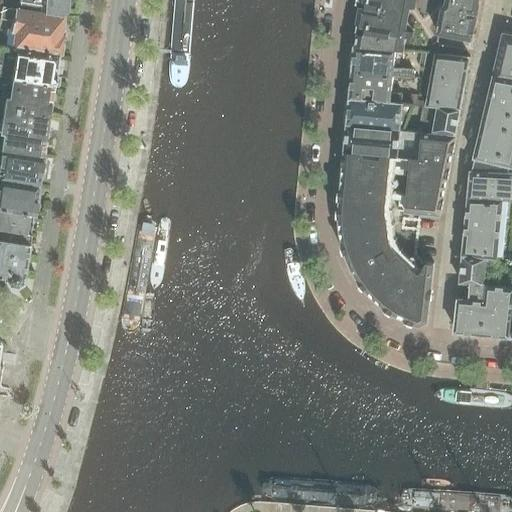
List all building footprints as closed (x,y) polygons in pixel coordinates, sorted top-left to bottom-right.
[(0,0),(0,3),(17,7),(18,6),(59,13),(60,13),(65,9),(65,0),(0,0)] [(170,0),(167,45),(187,47),(190,0),(170,0)] [(438,33),(472,40),(473,40),(480,0),(357,0),(356,3),(360,9),(356,32),(358,35),(356,46),(396,51),(405,51),(407,43),(405,43),(406,38),(410,38),(414,35),(415,31),(407,30),(411,8),(416,9),(417,0),(445,0),(444,4),(441,7),(436,33),(438,33)] [(60,30),(62,17),(59,16),(2,7),(0,14),(0,19),(11,21),(10,29),(6,28),(3,48),(58,56),(61,38),(58,37),(59,31),(59,30),(60,30)] [(511,34),(505,32),(494,76),(511,78),(511,34)] [(396,51),(356,46),(355,46),(353,73),(394,77),(412,78),(412,70),(394,68),(396,51)] [(3,48),(0,47),(0,78),(7,80),(53,86),(54,86),(56,75),(55,75),(58,56),(3,48)] [(470,58),(438,54),(435,54),(430,80),(465,84),(470,58)] [(353,73),(351,98),(361,99),(401,103),(402,93),(392,92),(394,77),(353,73)] [(475,157),(474,158),(510,167),(511,167),(511,78),(494,76),(475,157)] [(163,78),(155,137),(174,140),(183,80),(163,78)] [(0,117),(0,118),(2,118),(1,122),(24,126),(26,112),(49,115),(50,105),(53,86),(7,80),(4,97),(3,97),(0,117)] [(437,108),(437,107),(460,109),(465,84),(430,80),(426,107),(437,108)] [(417,103),(417,95),(407,94),(407,102),(417,103)] [(351,98),(348,125),(358,126),(401,131),(404,103),(401,103),(361,99),(351,98)] [(423,106),(419,128),(429,130),(432,108),(423,106)] [(460,109),(437,107),(437,108),(434,131),(456,133),(460,109)] [(0,143),(0,148),(0,149),(33,154),(42,156),(45,140),(47,128),(46,128),(48,116),(49,116),(49,115),(26,112),(24,126),(1,122),(2,118),(0,118),(0,119),(0,133),(2,134),(0,143)] [(348,125),(345,152),(346,152),(419,159),(422,133),(401,131),(358,126),(348,125)] [(340,202),(340,206),(341,206),(340,209),(340,217),(341,224),(341,230),(341,233),(342,233),(343,239),(344,245),(346,253),(348,256),(347,256),(348,259),(349,259),(351,260),(358,273),(357,276),(359,279),(361,281),(366,288),(370,293),(374,297),(376,300),(376,299),(381,303),(386,308),(393,312),(395,314),(397,315),(398,316),(419,324),(419,325),(428,321),(427,320),(434,263),(427,262),(426,263),(422,271),(419,274),(397,253),(391,241),(387,209),(390,167),(409,168),(406,199),(399,199),(398,210),(420,213),(440,215),(448,173),(450,162),(450,161),(455,137),(433,134),(422,133),(419,159),(346,152),(345,152),(345,153),(346,153),(343,177),(343,180),(343,185),(341,199),(341,202),(340,202)] [(43,156),(42,156),(33,154),(0,149),(0,179),(37,186),(39,175),(40,175),(43,156)] [(470,185),(469,197),(505,200),(511,200),(511,173),(508,173),(510,167),(474,158),(471,171),(471,174),(470,185)] [(151,161),(140,220),(160,223),(170,164),(151,161)] [(0,210),(33,215),(37,196),(36,196),(37,186),(0,179),(0,210)] [(466,222),(463,255),(487,258),(497,259),(505,200),(469,197),(466,222)] [(0,239),(28,244),(30,233),(32,215),(33,216),(33,215),(0,210),(0,239)] [(27,249),(28,244),(0,239),(0,278),(5,279),(4,280),(8,286),(16,287),(16,288),(22,283),(25,266),(28,249),(27,249)] [(463,255),(460,282),(470,283),(471,283),(484,285),(487,258),(463,255)] [(459,298),(455,331),(510,337),(510,336),(511,315),(511,287),(487,285),(484,285),(471,283),(469,299),(468,299),(459,298)] [(328,333),(316,349),(382,395),(394,379),(328,333)] [(452,410),(511,416),(511,396),(454,390),(452,410)] [(328,504),(388,509),(390,489),(330,484),(328,504)] [(412,511),(430,511),(472,511),(473,495),(414,491),(412,511)]
